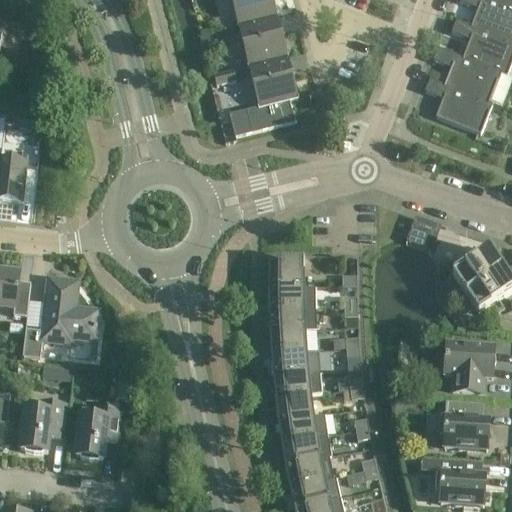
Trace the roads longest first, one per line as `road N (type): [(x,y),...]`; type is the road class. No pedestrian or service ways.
road 1 (tertiary): [(172,267),(228,511)]
road 2 (tertiary): [(148,174),(122,64),(93,0)]
road 3 (residential): [(209,207),(367,172)]
road 4 (residential): [(367,172),(511,222)]
road 5 (residential): [(411,45),(367,172)]
road 6 (residential): [(128,497),(0,479)]
